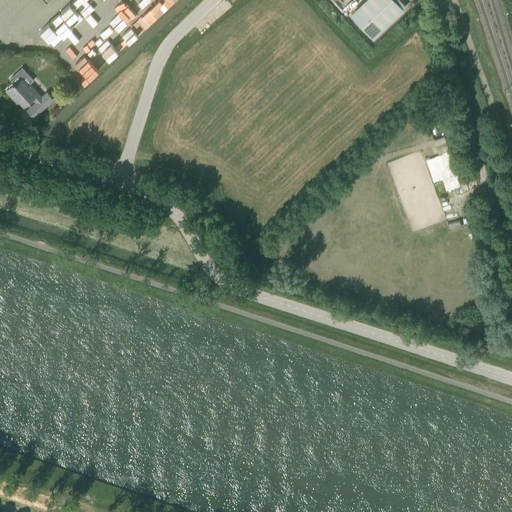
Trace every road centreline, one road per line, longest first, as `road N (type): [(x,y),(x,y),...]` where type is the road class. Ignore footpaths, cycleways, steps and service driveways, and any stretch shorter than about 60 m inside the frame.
road 1 (unclassified): [(511,377),(231,288),(174,211),(119,183)]
road 2 (track): [(511,265),(433,0)]
road 3 (unclassified): [(119,183),(161,55),(213,0)]
road 4 (unclassified): [(119,183),(0,144)]
